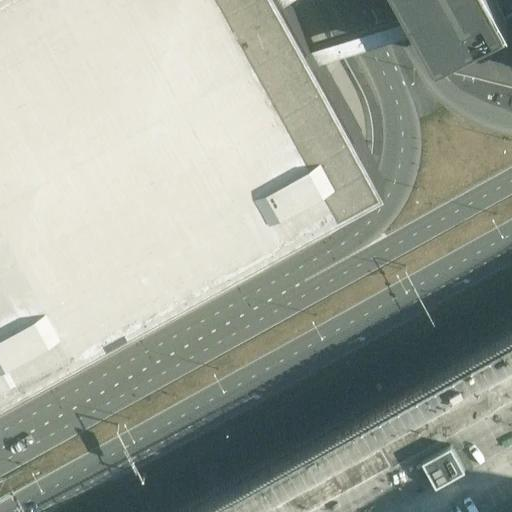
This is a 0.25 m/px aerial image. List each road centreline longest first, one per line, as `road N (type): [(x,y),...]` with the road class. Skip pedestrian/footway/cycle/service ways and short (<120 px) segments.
road 1 (secondary): [(12,511),(511,236)]
road 2 (primary): [(350,14),(396,102),(402,126),(392,182),(362,229),(290,272),(258,304)]
road 3 (primary): [(258,304),(0,450)]
road 4 (secondary): [(511,182),(310,293),(258,304)]
road 5 (secondary): [(511,126),(473,119),(448,100),(386,0)]
